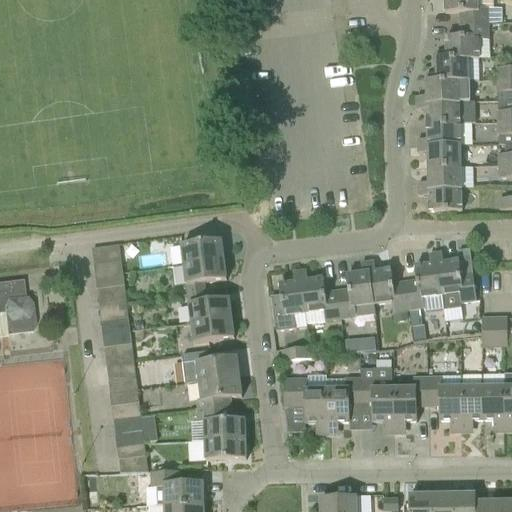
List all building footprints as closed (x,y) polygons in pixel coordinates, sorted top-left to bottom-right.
[(445,0),(445,16),(460,16),(460,28),(489,27),(488,10),(478,11),(478,0),(434,0),(435,0),(445,0)] [(436,62),(480,61),(479,43),(489,42),(489,27),(460,28),(460,39),(446,40),(446,55),(436,55),(436,62)] [(480,61),(436,62),(436,77),(426,77),(426,84),(470,83),(469,62),(480,62),(480,61)] [(511,69),(495,70),(496,82),(511,82),(511,69)] [(511,94),(511,82),(496,82),(496,95),(511,94)] [(471,105),(470,83),(426,84),(426,99),(417,99),(417,106),(460,105),(471,105)] [(511,103),(497,104),(497,114),(511,113),(511,103)] [(460,105),(417,106),(417,113),(427,112),(427,127),(461,126),(460,105)] [(496,114),(497,125),(511,124),(511,113),(497,114),(496,114)] [(511,124),(497,125),(497,138),(511,137),(511,124)] [(461,126),(427,127),(428,142),(417,143),(418,149),(461,148),(461,126)] [(428,171),(461,170),(461,148),(418,149),(418,156),(428,156),(428,171)] [(498,157),(498,168),(511,167),(511,156),(504,157),(498,157)] [(498,181),(511,180),(511,167),(498,168),(498,181)] [(419,186),(419,193),(461,192),(461,170),(428,171),(428,185),(419,186)] [(429,199),(429,215),(462,214),(461,192),(419,193),(419,199),(429,199)] [(511,200),(500,201),(500,213),(511,212),(511,200)] [(184,267),(224,261),(221,243),(182,248),(184,267)] [(477,304),(473,276),(461,278),(459,264),(443,266),(442,255),(435,256),(441,299),(442,299),(443,312),(461,310),(461,306),(477,304)] [(406,283),(410,313),(425,311),(423,301),(441,299),(435,256),(429,257),(430,267),(414,269),(416,282),(406,283)] [(186,283),(188,296),(205,293),(204,286),(227,283),(224,261),(184,267),(184,270),(180,271),(182,284),(186,283)] [(95,279),(123,275),(121,264),(94,268),(95,279)] [(406,314),(410,313),(406,283),(393,285),(391,272),(375,274),(374,264),(368,265),(374,308),(392,305),(393,315),(394,315),(406,314)] [(337,293),(341,322),(357,320),(355,310),(374,308),(368,265),(361,266),(362,276),(347,278),(348,291),(337,293)] [(307,327),(325,324),(341,322),(337,293),(325,294),(323,281),(308,283),(307,273),(300,274),(307,327)] [(306,327),(307,327),(300,274),(293,275),(295,285),(279,287),(281,298),(272,299),(276,334),(296,331),(294,318),(305,316),(306,327)] [(123,275),(95,279),(97,292),(124,288),(123,275)] [(32,335),(35,327),(33,307),(27,301),(25,301),(23,283),(0,286),(0,317),(5,317),(6,331),(12,337),(32,335)] [(191,325),(192,326),(232,320),(229,301),(207,304),(205,293),(188,296),(190,312),(186,312),(187,325),(191,325)] [(420,312),(410,313),(412,328),(422,327),(420,312)] [(406,314),(394,315),(395,325),(407,323),(406,314)] [(234,341),(232,320),(192,326),(194,347),(234,341)] [(482,350),(495,350),(495,321),(482,322),(482,350)] [(508,350),(507,321),(495,321),(495,350),(508,350)] [(129,323),(101,326),(103,338),(131,334),(129,323)] [(131,334),(103,338),(104,351),(133,347),(131,334)] [(359,354),(357,341),(345,343),(346,356),(359,354)] [(282,353),(284,365),(313,361),(311,349),(282,353)] [(185,386),(198,385),(239,379),(237,360),(183,367),(185,386)] [(504,436),(506,436),(505,376),(503,376),(503,377),(483,378),(484,424),(494,424),(494,432),(504,432),(504,436)] [(469,424),(484,424),(483,378),(461,378),(461,379),(461,389),(462,389),(463,436),(469,436),(469,424)] [(231,401),(242,400),(239,379),(198,385),(199,385),(202,404),(197,405),(198,413),(232,410),(231,401)] [(429,410),(428,379),(413,380),(413,389),(394,390),(395,437),(402,437),(402,425),(417,425),(417,410),(429,410)] [(461,379),(428,379),(429,410),(439,409),(440,425),(450,425),(450,433),(461,433),(461,436),(463,436),(462,389),(461,389),(461,379)] [(137,393),(136,381),(109,385),(110,397),(137,393)] [(327,382),(327,393),(328,438),(335,438),(335,426),(350,426),(350,411),(361,411),(361,381),(327,382)] [(375,381),(361,381),(361,411),(372,410),(372,426),(383,426),(383,434),(394,434),(394,437),(395,437),(394,390),(376,390),(375,381)] [(327,393),(308,393),(308,383),(284,384),(284,412),(305,411),(305,427),(316,427),(316,435),(326,435),(327,438),(328,438),(327,393)] [(112,409),(139,406),(137,393),(110,397),(112,409)] [(199,425),(205,425),(205,443),(246,441),(245,422),(233,423),(232,412),(232,410),(198,413),(199,425)] [(116,438),(117,450),(145,446),(143,435),(116,438)] [(246,463),(246,441),(205,443),(206,464),(246,463)] [(119,462),(146,458),(145,446),(117,450),(119,462)] [(148,475),(146,458),(119,462),(120,476),(148,475)] [(163,489),(164,508),(203,507),(203,494),(203,485),(181,485),(180,473),(150,475),(151,490),(163,489)] [(475,511),(475,497),(454,498),(453,511),(475,511)] [(475,497),(475,511),(496,511),(497,505),(476,505),(476,497),(475,497)] [(410,498),(409,511),(432,511),(432,498),(410,498)] [(432,511),(453,511),(454,498),(432,498),(432,511)] [(321,511),(357,511),(358,499),(321,501),(321,511)] [(384,503),(384,511),(398,511),(398,503),(384,503)]
